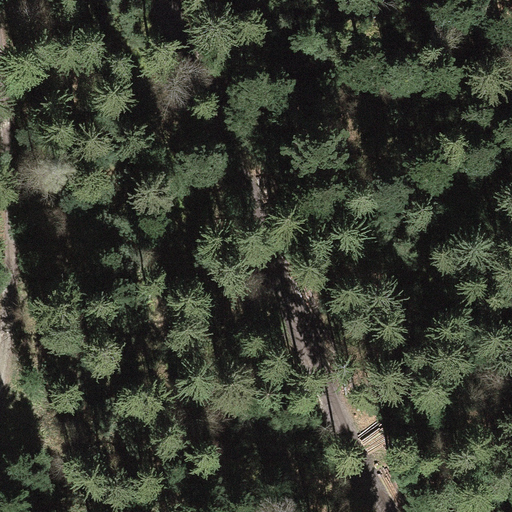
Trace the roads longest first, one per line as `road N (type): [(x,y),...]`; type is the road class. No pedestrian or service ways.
road 1 (track): [(384,511),(363,481),(154,0)]
road 2 (track): [(0,67),(15,277),(0,409)]
road 3 (track): [(196,89),(511,54)]
